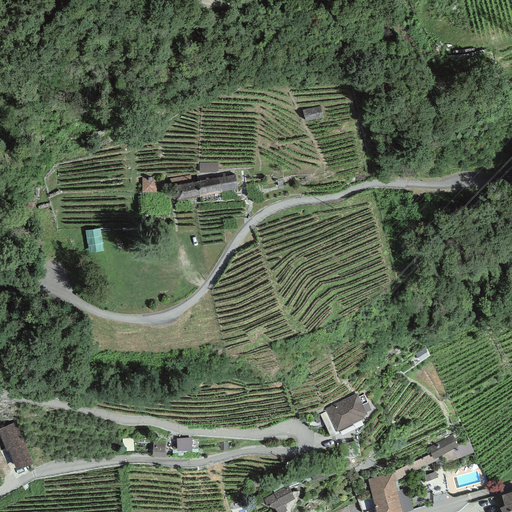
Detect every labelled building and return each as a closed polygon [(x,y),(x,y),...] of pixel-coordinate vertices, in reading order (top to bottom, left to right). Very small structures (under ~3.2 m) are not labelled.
[(321,106),(303,110),(305,121),(323,117),(321,106)] [(229,170),(162,182),(165,199),(232,187),(229,170)] [(144,190),(157,190),(157,178),(144,178),(144,190)] [(367,411),(357,392),(325,408),(336,430),(364,415),(363,413),(367,411)] [(18,420),(0,426),(0,435),(6,450),(9,449),(17,468),(34,461),(18,420)] [(458,445),(452,434),(428,447),(434,457),(458,445)] [(191,437),(176,438),(177,449),(192,449),(191,437)] [(167,443),(153,441),(152,454),(165,455),(167,443)] [(458,446),(462,454),(474,450),(471,441),(458,446)] [(392,472),(368,478),(377,511),(403,511),(397,490),(392,472)] [(295,496),(283,476),(270,483),(274,491),(263,497),(267,504),(270,502),(273,507),(275,506),(278,511),(279,511),(287,508),(284,502),(295,496)] [(407,488),(397,490),(403,511),(413,509),(407,488)] [(511,511),(511,488),(502,492),(505,503),(500,506),(503,511),(511,511)]
